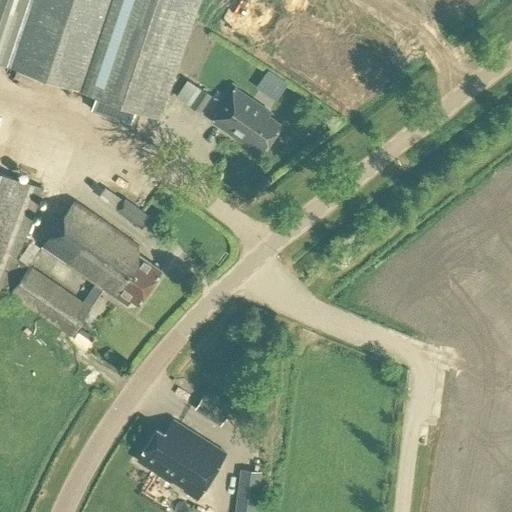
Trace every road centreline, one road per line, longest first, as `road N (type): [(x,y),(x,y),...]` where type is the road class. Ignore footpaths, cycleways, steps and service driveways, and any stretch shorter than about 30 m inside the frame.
road 1 (tertiary): [(63,511),(82,468),(158,357),(208,303),(511,57)]
road 2 (unknown): [(404,511),(418,393),(411,360),(310,311),(279,290),(257,256)]
